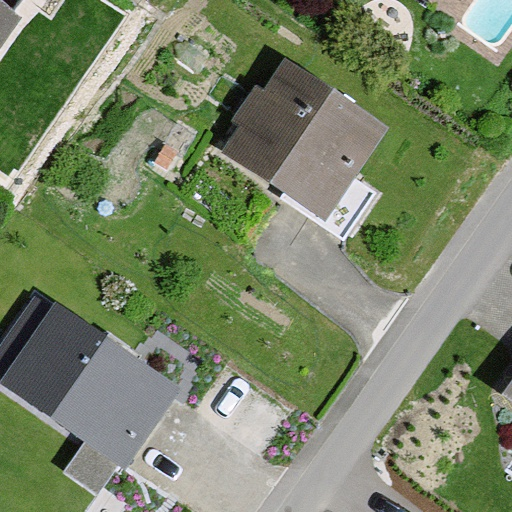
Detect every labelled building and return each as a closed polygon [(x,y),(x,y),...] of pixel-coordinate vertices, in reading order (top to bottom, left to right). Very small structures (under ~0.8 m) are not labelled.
[(471,0),(435,0),(460,16),(471,0)] [(0,43),(14,22),(0,12),(0,43)] [(379,136),(277,70),(213,167),(315,233),(379,136)] [(167,399),(47,320),(0,391),(0,397),(116,474),(167,399)] [(511,379),(493,408),(511,421),(511,379)]
